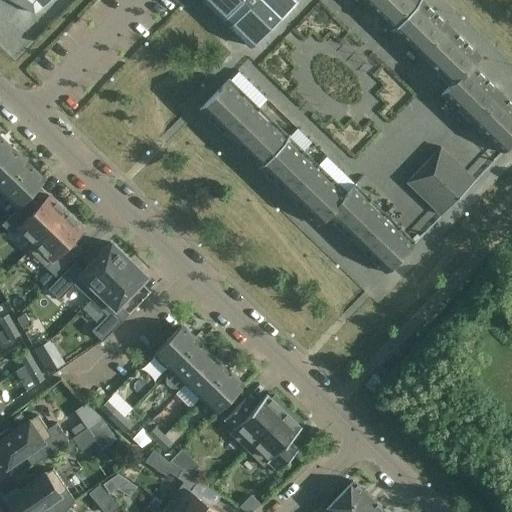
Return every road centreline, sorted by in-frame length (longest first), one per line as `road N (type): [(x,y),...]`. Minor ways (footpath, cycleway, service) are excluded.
road 1 (residential): [(27,114),(363,440)]
road 2 (residential): [(27,114),(136,0)]
